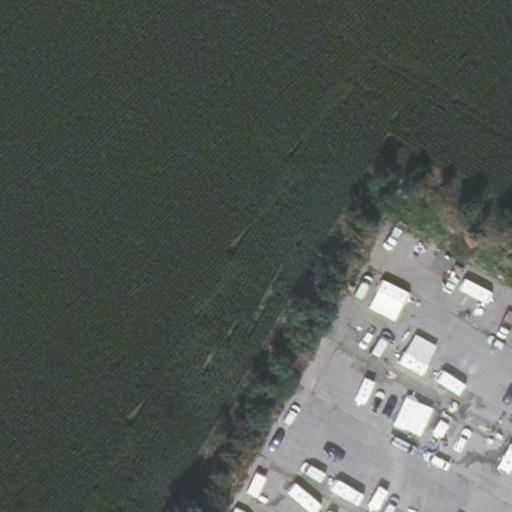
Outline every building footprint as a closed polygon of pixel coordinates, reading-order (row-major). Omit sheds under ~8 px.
[(460,261),(444,251),(439,260),(456,269),(460,261)] [(439,260),(434,268),(451,278),(456,269),(439,260)] [(364,371),(372,376),(382,359),(374,354),(364,371)] [(382,359),(372,376),(380,380),(390,363),(382,359)] [(449,394),(438,414),(455,424),(466,403),(449,394)] [(438,414),(433,423),(451,432),(455,424),(438,414)] [(304,495),(314,478),(306,474),(297,491),(304,495)] [(314,478),(304,495),(313,500),(323,483),(314,478)]
